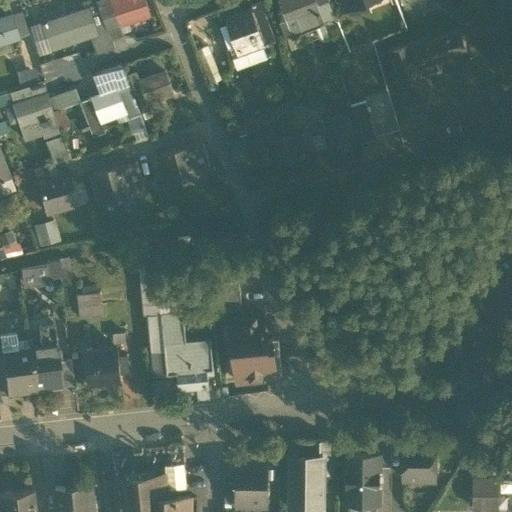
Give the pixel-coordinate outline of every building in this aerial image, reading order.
[(89,8),(96,30),(107,29),(97,0),(86,0),(89,8)] [(97,0),(98,0),(111,37),(123,33),(120,23),(119,23),(112,1),(111,2),(110,0),(97,0)] [(150,13),(145,0),(116,0),(112,1),(119,23),(120,23),(150,13)] [(258,0),(248,4),(250,9),(261,37),(264,44),(277,38),(262,0),(258,0)] [(290,24),(292,29),(300,27),(300,28),(321,20),(322,21),(333,17),(326,0),(287,0),(282,2),(288,17),(290,24)] [(350,12),(355,14),(367,10),(369,5),(367,0),(344,0),(347,7),(348,6),(350,12)] [(42,23),(49,46),(61,42),(96,31),(96,30),(89,8),(46,22),(45,20),(42,21),(42,23)] [(227,21),(237,46),(261,37),(250,9),(226,18),(227,21)] [(0,34),(2,34),(3,40),(17,36),(10,14),(0,17),(0,34)] [(281,20),(283,27),(290,24),(288,17),(281,20)] [(239,52),(237,46),(227,21),(219,24),(236,68),(268,56),(264,44),(239,52)] [(463,28),(460,29),(466,49),(470,47),(463,28)] [(436,59),(466,49),(460,29),(431,40),(429,40),(434,55),(436,59)] [(431,40),(428,35),(409,42),(415,62),(434,55),(429,40),(431,40)] [(239,52),(264,44),(261,37),(237,46),(239,52)] [(390,49),(400,80),(408,77),(419,73),(415,62),(409,42),(390,49)] [(208,44),(196,48),(210,81),(221,76),(208,44)] [(140,79),(148,102),(164,96),(163,94),(172,91),(164,70),(140,79)] [(76,84),(55,91),(61,106),(82,98),(76,84)] [(109,107),(111,113),(125,108),(117,87),(92,96),(99,111),(109,107)] [(28,116),(30,121),(48,115),(41,94),(12,103),(17,119),(28,116)] [(316,101),(304,105),(309,120),(320,117),(316,101)] [(349,108),(349,109),(352,119),(358,139),(358,141),(370,137),(360,105),(349,108)] [(109,107),(99,111),(101,117),(111,113),(109,107)] [(349,109),(323,116),(326,126),(342,122),(352,119),(349,109)] [(28,116),(17,119),(19,125),(30,121),(28,116)] [(323,127),(320,117),(309,120),(317,150),(329,147),(323,127)] [(352,119),(342,122),(348,142),(358,139),(352,119)] [(342,122),(326,126),(323,127),(329,147),(348,142),(342,122)] [(297,131),(303,150),(314,147),(308,128),(297,131)] [(297,131),(274,138),(270,139),(277,162),(304,154),(303,150),(297,131)] [(202,141),(191,144),(196,164),(208,161),(202,141)] [(159,153),(168,184),(200,175),(196,164),(191,144),(159,153)] [(64,159),(45,164),(48,176),(67,170),(64,159)] [(136,160),(125,163),(130,183),(142,179),(136,160)] [(196,164),(200,175),(211,172),(208,161),(196,164)] [(93,172),(102,203),(133,194),(130,183),(125,163),(93,172)] [(33,168),(36,179),(48,176),(45,164),(33,168)] [(36,179),(45,210),(76,202),(67,170),(48,176),(36,179)] [(130,183),(133,194),(145,191),(142,179),(130,183)] [(57,216),(34,221),(38,243),(61,239),(57,216)] [(45,263),(46,277),(60,277),(57,260),(45,263)] [(159,262),(138,263),(141,291),(161,289),(159,262)] [(45,263),(18,269),(20,287),(46,283),(46,277),(45,263)] [(189,263),(167,278),(181,297),(203,282),(189,263)] [(210,282),(213,318),(229,316),(242,315),(238,279),(210,282)] [(101,291),(75,293),(76,307),(102,304),(101,291)] [(160,300),(161,313),(183,310),(181,298),(160,300)] [(103,315),(102,304),(76,307),(77,318),(103,315)] [(161,313),(164,343),(186,341),(183,310),(161,313)] [(149,314),(153,353),(165,352),(164,343),(161,313),(149,314)] [(229,316),(236,380),(277,376),(277,375),(280,374),(278,351),(274,351),(273,337),(266,338),(264,313),(242,315),(229,316)] [(37,323),(40,343),(56,341),(53,321),(37,323)] [(0,342),(0,344),(0,348),(28,344),(27,336),(15,338),(14,331),(0,333),(0,342)] [(164,343),(165,352),(167,373),(177,372),(206,369),(206,371),(213,370),(210,339),(186,341),(164,343)] [(58,359),(56,341),(40,343),(28,344),(34,388),(42,387),(42,383),(60,381),(60,385),(61,385),(58,359)] [(34,388),(28,344),(0,348),(3,368),(6,392),(8,392),(7,388),(25,385),(25,390),(34,388)] [(82,350),(85,382),(121,378),(118,347),(82,350)] [(155,374),(167,373),(165,352),(153,353),(155,374)] [(58,359),(61,385),(73,383),(70,357),(58,359)] [(209,396),(206,371),(206,369),(177,372),(179,389),(197,387),(198,397),(209,396)] [(379,465),(391,466),(392,432),(378,433),(378,453),(379,453),(379,465)] [(323,471),(335,472),(335,440),(321,439),(321,455),(321,457),(323,457),(323,471)] [(403,478),(435,478),(436,440),(404,439),(403,478)] [(187,485),(185,442),(169,443),(171,486),(187,485)] [(166,443),(145,446),(147,465),(169,462),(166,443)] [(113,449),(114,467),(135,466),(134,448),(113,449)] [(347,501),(379,501),(379,465),(379,453),(378,453),(347,453),(347,501)] [(291,509),(310,509),(310,503),(323,503),(323,479),(319,479),(319,471),(323,471),(323,457),(321,457),(321,455),(309,455),(309,457),(291,456),(291,509)] [(236,504),(267,504),(267,460),(237,460),(236,504)] [(190,511),(190,495),(167,495),(164,472),(115,477),(117,504),(118,511),(190,511)] [(103,478),(105,505),(117,504),(115,477),(103,478)] [(474,507),(494,508),(494,495),(507,495),(507,478),(474,478),(474,507)] [(93,511),(91,482),(55,486),(57,511),(93,511)] [(0,491),(0,511),(32,511),(30,488),(0,491)] [(494,495),(494,508),(507,508),(507,495),(494,495)]
